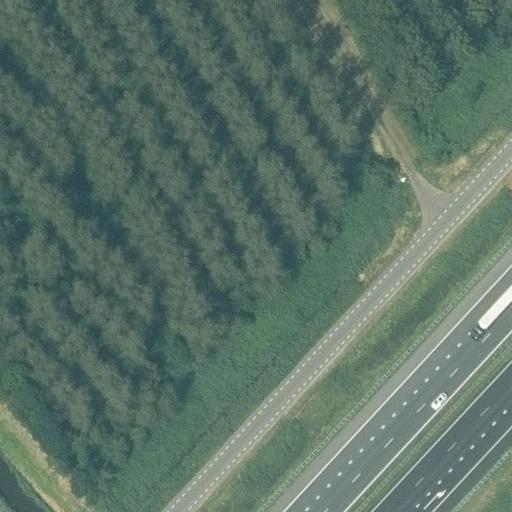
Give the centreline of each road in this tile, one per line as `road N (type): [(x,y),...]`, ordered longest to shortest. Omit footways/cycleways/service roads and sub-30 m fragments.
road 1 (unclassified): [(178,511),(511,149)]
road 2 (motorway): [(511,308),(324,511)]
road 3 (track): [(444,225),(312,0)]
road 4 (motorway): [(391,511),(511,382)]
